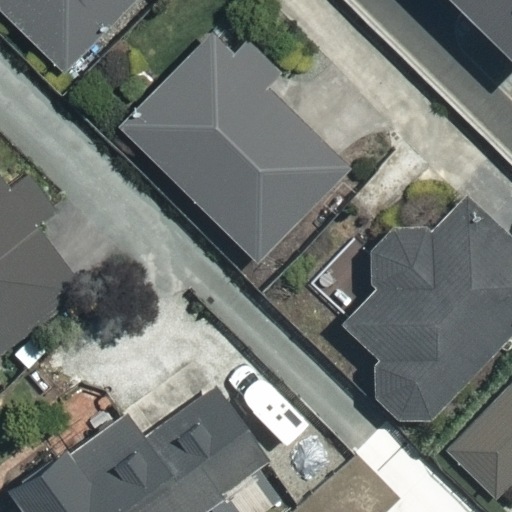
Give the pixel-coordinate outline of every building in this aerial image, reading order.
[(145,0),(0,0),(0,5),(69,75),(145,0)] [(511,0),(443,0),(510,63),(511,60),(511,0)] [(357,179),(219,40),(129,130),(267,269),(357,179)] [(15,199),(0,179),(0,356),(120,265),(49,173),(15,199)] [(389,371),(375,384),(424,435),(511,349),(511,183),(449,245),(423,232),(402,235),(385,248),(377,268),(380,289),(389,302),(355,335),(389,371)] [(325,353),(258,284),(223,318),(290,387),(325,353)] [(431,459),(362,387),(320,427),(389,499),(431,459)] [(215,511),(280,462),(223,389),(152,445),(131,417),(24,501),(31,511),(215,511)] [(511,396),(455,455),(503,502),(511,493),(511,396)]
